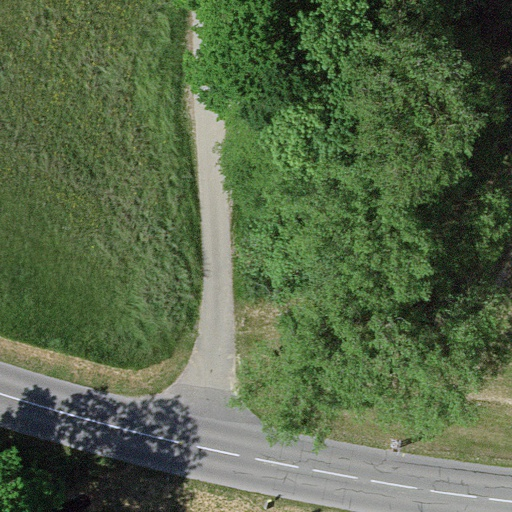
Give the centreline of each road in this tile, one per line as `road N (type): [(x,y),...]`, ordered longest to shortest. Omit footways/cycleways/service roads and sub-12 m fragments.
road 1 (secondary): [(511,501),(214,450),(0,393)]
road 2 (track): [(214,450),(216,281),(200,0)]
